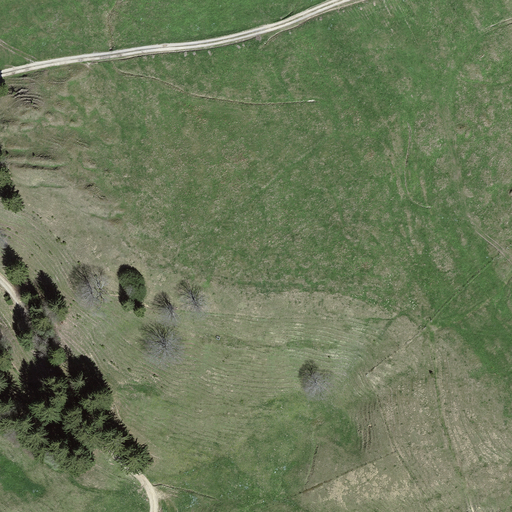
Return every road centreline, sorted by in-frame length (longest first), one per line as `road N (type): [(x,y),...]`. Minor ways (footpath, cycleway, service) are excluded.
road 1 (track): [(0,74),(217,42),(353,0)]
road 2 (track): [(153,511),(148,482),(89,423),(0,277)]
